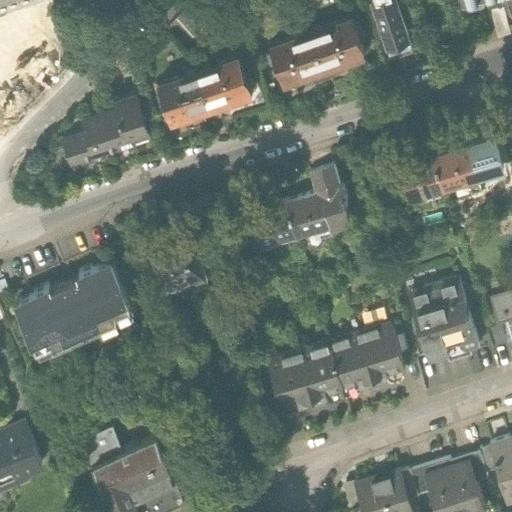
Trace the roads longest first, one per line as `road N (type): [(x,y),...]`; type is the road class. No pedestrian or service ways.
road 1 (residential): [(511,57),(172,171),(3,239)]
road 2 (residential): [(511,382),(320,447),(280,472)]
road 3 (residential): [(0,171),(164,0)]
